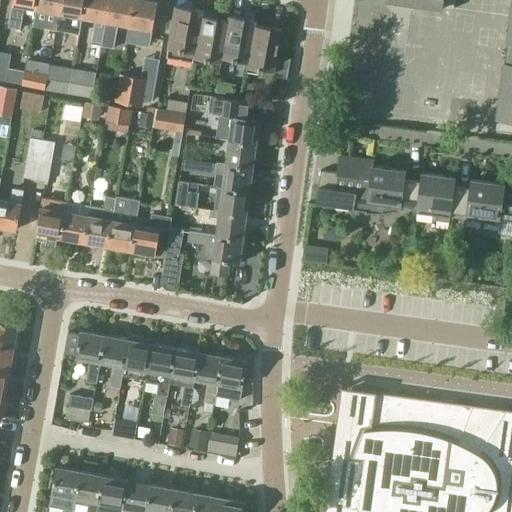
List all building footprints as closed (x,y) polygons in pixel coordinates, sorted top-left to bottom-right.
[(36,8),(37,0),(13,0),(9,25),(19,27),(23,5),(36,8)] [(59,12),(61,0),(37,0),(36,8),(49,10),(45,33),(55,34),(59,12)] [(66,36),(70,14),(82,16),(84,0),(61,0),(59,12),(55,34),(66,36)] [(105,20),(108,0),(84,0),(82,16),(96,18),(95,27),(94,27),(92,41),(101,42),(104,29),(105,20)] [(129,24),(133,0),(108,0),(105,20),(104,29),(101,42),(102,42),(101,45),(114,47),(119,22),(129,24)] [(142,26),(138,49),(149,51),(158,0),(155,0),(133,0),(129,24),(142,26)] [(416,0),(416,4),(455,10),(456,0),(416,0)] [(168,48),(195,53),(196,53),(203,15),(204,10),(176,5),(168,48)] [(511,14),(496,131),(511,133),(511,14)] [(228,19),(203,15),(196,53),(195,53),(194,57),(221,62),(222,57),(229,19),(228,19)] [(229,15),(228,19),(229,19),(222,57),(248,62),(249,62),(256,24),(257,20),(229,15)] [(283,29),(256,24),(249,62),(248,62),(248,67),(275,72),(283,29)] [(63,49),(65,37),(55,35),(53,48),(63,49)] [(12,54),(0,51),(0,79),(7,81),(12,54)] [(69,93),(73,68),(59,66),(54,90),(69,93)] [(80,95),(92,97),(96,73),(84,70),(80,95)] [(25,71),(22,84),(30,85),(45,89),(48,75),(32,72),(25,71)] [(140,105),(143,103),(152,101),(155,83),(147,82),(147,79),(121,75),(116,101),(140,105)] [(216,92),(234,94),(235,85),(217,81),(216,92)] [(254,85),(246,83),(244,95),(259,97),(261,91),(254,90),(254,85)] [(18,89),(0,85),(0,114),(12,117),(18,89)] [(230,140),(256,143),(260,119),(248,117),(251,102),(213,96),(211,112),(222,114),(220,125),(218,138),(230,140)] [(167,109),(186,112),(188,102),(169,99),(167,109)] [(83,117),(99,120),(102,104),(86,101),(83,117)] [(133,109),(109,104),(106,120),(107,120),(105,129),(128,133),(129,124),(130,124),(133,109)] [(186,113),(159,109),(156,127),(176,130),(171,156),(179,157),(186,113)] [(143,111),(141,124),(154,126),(156,113),(143,111)] [(36,179),(43,140),(44,131),(32,129),(31,138),(23,177),(36,179)] [(229,149),(226,164),(253,167),(256,143),(230,140),(218,138),(200,135),(198,145),(229,149)] [(55,142),(43,140),(36,179),(48,181),(55,142)] [(316,205),(356,210),(358,197),(369,198),(374,166),(374,160),(340,156),(338,173),(321,170),(316,205)] [(197,159),(184,157),(183,168),(190,169),(196,164),(197,159)] [(249,191),(253,167),(226,164),(217,162),(216,173),(225,174),(223,187),(249,191)] [(358,197),(356,210),(366,212),(366,213),(369,213),(381,214),(388,213),(394,212),(401,210),(402,204),(417,206),(421,180),(405,178),(406,171),(374,166),(369,198),(358,197)] [(421,180),(417,206),(416,213),(450,218),(451,211),(466,213),(471,187),(455,185),(456,178),(422,173),(421,180)] [(472,180),(471,187),(466,213),(465,220),(500,224),(498,233),(511,235),(511,192),(504,191),(505,184),(472,180)] [(189,182),(179,181),(176,205),(185,206),(189,182)] [(218,187),(214,210),(246,214),(249,191),(223,187),(218,187)] [(11,201),(0,198),(0,225),(16,229),(23,190),(13,188),(11,201)] [(91,205),(84,241),(108,245),(113,219),(116,198),(106,196),(104,208),(91,205)] [(113,219),(108,245),(132,249),(137,223),(141,200),(117,196),(116,198),(113,219)] [(36,232),(60,236),(66,201),(43,197),(36,232)] [(66,201),(60,236),(84,241),(91,205),(66,201)] [(246,214),(214,210),(199,208),(197,216),(219,220),(217,234),(243,238),(246,214)] [(137,223),(132,249),(155,253),(159,228),(169,230),(171,217),(151,214),(149,225),(137,223)] [(182,228),(170,226),(166,250),(178,252),(182,228)] [(245,248),(241,248),(243,238),(217,234),(190,230),(188,240),(207,243),(206,250),(213,258),(211,272),(227,274),(228,261),(239,262),(239,261),(243,262),(245,248)] [(325,262),(327,248),(307,245),(305,259),(325,262)] [(0,346),(13,349),(17,323),(0,320),(0,346)] [(97,383),(101,360),(106,335),(81,330),(81,334),(68,332),(64,353),(77,355),(76,356),(91,359),(87,381),(97,383)] [(129,339),(106,335),(101,360),(116,363),(111,385),(120,387),(125,365),(129,339)] [(129,339),(125,365),(148,369),(153,344),(143,342),(144,338),(130,335),(129,339)] [(177,348),(153,344),(148,369),(161,372),(157,394),(168,396),(172,374),(177,348)] [(0,370),(9,372),(13,349),(0,346),(0,370)] [(200,352),(177,348),(172,374),(186,376),(184,386),(182,405),(190,406),(195,378),(200,352)] [(224,357),(200,352),(195,378),(209,380),(205,402),(215,404),(216,396),(219,382),(224,357)] [(247,361),(224,357),(219,382),(216,396),(240,400),(247,361)] [(0,395),(4,396),(9,372),(0,370),(0,395)] [(511,511),(511,410),(352,388),(347,419),(346,432),(337,435),(338,436),(339,435),(338,467),(341,467),(337,497),(336,505),(376,511),(375,511),(511,511)] [(92,410),(93,403),(94,399),(70,395),(68,406),(92,410)] [(102,405),(93,403),(92,410),(101,412),(102,405)] [(135,438),(138,422),(123,419),(120,435),(135,438)] [(150,428),(139,426),(137,437),(148,439),(150,428)] [(168,443),(181,445),(184,429),(171,427),(168,443)] [(191,427),(188,444),(204,447),(207,430),(191,427)] [(210,431),(207,449),(220,451),(223,434),(210,431)] [(75,503),(77,497),(81,470),(57,466),(49,506),(65,509),(64,511),(73,511),(75,503)] [(101,501),(105,475),(81,470),(77,497),(75,503),(88,505),(87,511),(98,511),(100,501),(101,501)] [(123,506),(128,479),(105,475),(101,501),(123,505),(123,506)] [(152,483),(128,479),(123,506),(123,505),(121,511),(146,511),(147,510),(152,483)] [(171,511),(176,488),(152,483),(147,510),(157,511),(171,511)] [(195,511),(199,492),(176,488),(171,511),(195,511)] [(219,511),(223,497),(199,492),(195,511),(219,511)] [(223,497),(219,511),(244,511),(246,501),(223,497)] [(258,510),(257,502),(247,502),(246,508),(258,510)]
